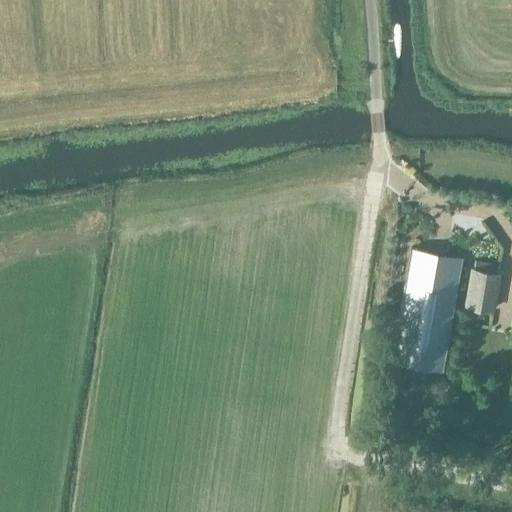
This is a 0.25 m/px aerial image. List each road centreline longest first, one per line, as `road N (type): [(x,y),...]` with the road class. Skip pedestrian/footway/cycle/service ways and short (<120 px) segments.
road 1 (track): [(381,156),(338,450),(371,461)]
road 2 (track): [(371,461),(511,482)]
